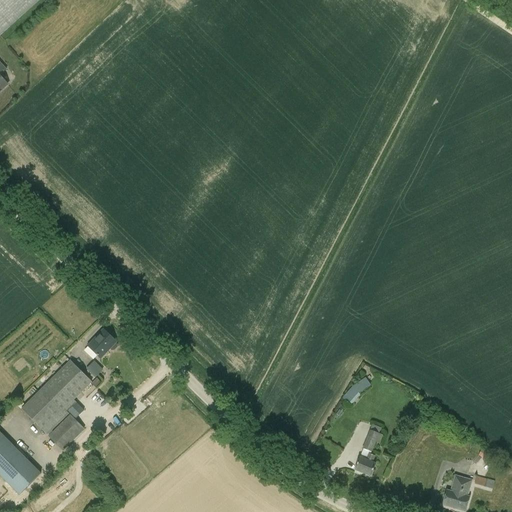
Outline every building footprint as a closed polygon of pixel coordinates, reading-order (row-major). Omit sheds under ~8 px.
[(0,76),(7,70),(0,62),(0,36),(1,35),(40,0),(0,0),(0,92),(7,85),(0,77),(0,76)] [(117,345),(116,343),(103,330),(87,347),(101,359),(110,349),(112,351),(114,351),(117,348),(117,345)] [(16,404),(21,409),(47,435),(48,434),(50,436),(48,437),(63,452),(84,430),(70,415),(53,433),(51,431),(68,415),(67,413),(76,403),(74,401),(91,383),(70,361),(25,405),(20,400),(16,404)] [(103,371),(94,362),(86,370),(95,378),(103,371)] [(365,377),(353,386),(342,398),(351,405),(360,395),(358,393),(370,385),(365,377)] [(363,449),(371,452),(372,453),(376,442),(379,444),(383,436),(378,434),(381,428),(372,425),(370,430),(369,430),(362,449),(363,449)] [(0,476),(19,496),(41,474),(0,433),(0,476)] [(483,445),(477,456),(491,463),(497,453),(483,445)] [(366,460),(360,458),(359,458),(354,471),(371,477),(376,464),(372,463),(375,456),(370,454),(369,454),(366,460)] [(469,497),(468,497),(472,480),(454,475),(450,492),(446,491),(442,506),(465,511),(469,497)] [(476,476),(474,484),(492,489),(494,481),(476,476)]
